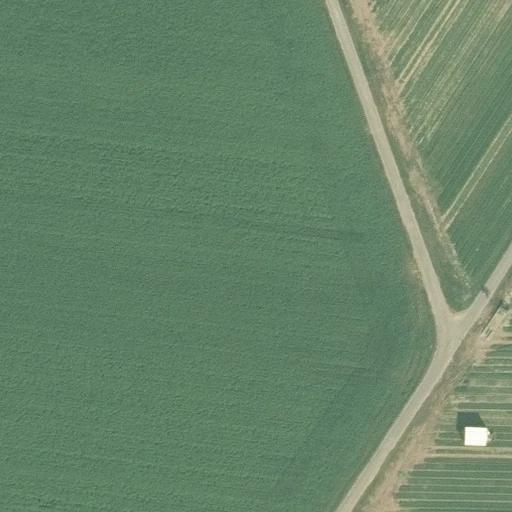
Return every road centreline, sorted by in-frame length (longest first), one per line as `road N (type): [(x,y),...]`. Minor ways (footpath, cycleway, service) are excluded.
road 1 (track): [(457,349),(332,0)]
road 2 (track): [(511,265),(349,511)]
